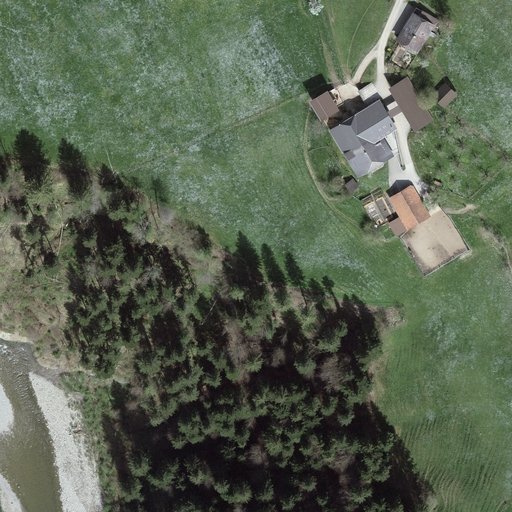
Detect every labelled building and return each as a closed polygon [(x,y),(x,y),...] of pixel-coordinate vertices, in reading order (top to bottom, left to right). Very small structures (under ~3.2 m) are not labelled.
[(416,49),(430,27),(414,17),(400,39),(416,49)] [(430,120),(406,80),(392,88),(416,128),(430,120)] [(370,108),(352,119),(335,128),(331,134),(348,162),(353,159),(360,169),(386,154),(377,140),(394,130),(382,109),(386,106),(372,83),(360,90),(370,108)] [(446,85),(434,97),(443,106),(455,94),(446,85)] [(318,101),(335,128),(352,119),(335,91),(318,101)] [(406,220),(402,222),(407,230),(424,220),(417,208),(421,206),(411,188),(393,198),(406,220)]
